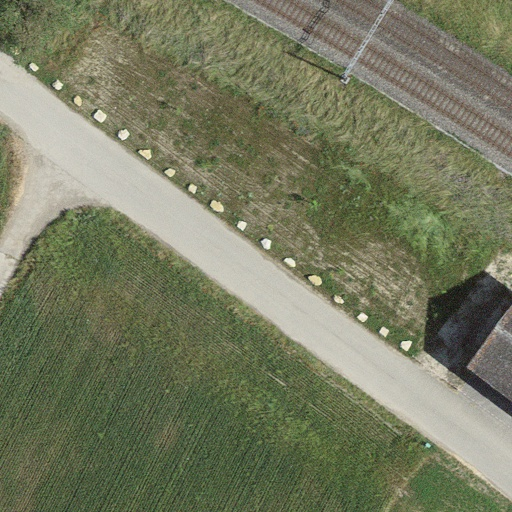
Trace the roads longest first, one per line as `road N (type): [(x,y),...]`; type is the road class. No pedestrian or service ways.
road 1 (track): [(511,470),(0,83)]
road 2 (track): [(66,134),(0,274)]
